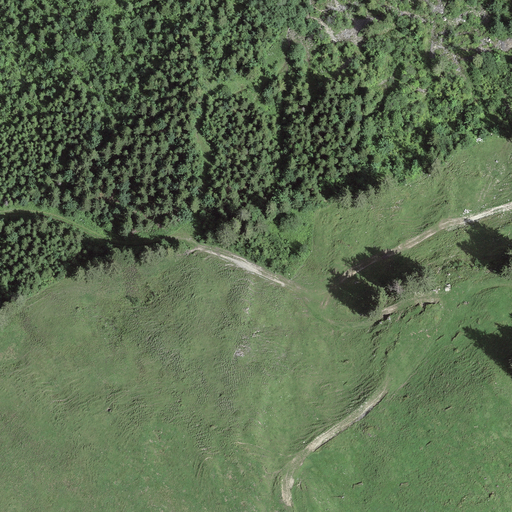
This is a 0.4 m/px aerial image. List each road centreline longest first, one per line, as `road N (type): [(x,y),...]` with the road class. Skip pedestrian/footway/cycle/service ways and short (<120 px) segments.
road 1 (track): [(0,216),(75,216),(122,246),(179,236),(233,260)]
road 2 (track): [(312,295),(313,312),(344,328),(374,323),(431,291),(491,284)]
